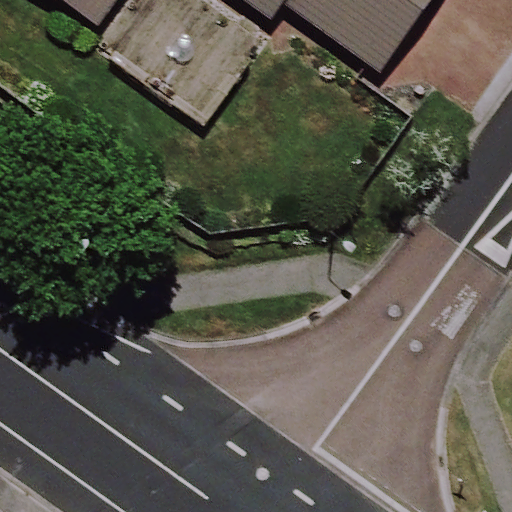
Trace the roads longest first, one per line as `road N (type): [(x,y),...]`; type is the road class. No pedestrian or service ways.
road 1 (residential): [(277,511),(511,189)]
road 2 (tertiary): [(0,352),(222,511)]
